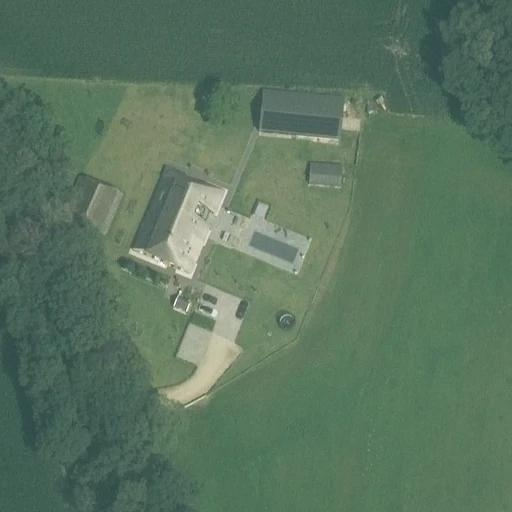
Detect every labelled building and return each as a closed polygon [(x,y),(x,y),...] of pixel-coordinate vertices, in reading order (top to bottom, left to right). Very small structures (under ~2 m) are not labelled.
[(229,91),(227,114),(247,117),(250,94),(229,91)] [(265,141),(356,143),(357,120),(266,118),(265,141)] [(252,171),(227,158),(213,186),(238,199),(252,171)] [(310,164),(308,185),(341,187),(342,167),(310,164)] [(136,254),(192,275),(224,193),(204,186),(197,196),(185,192),(187,179),(168,172),(136,254)] [(124,196),(82,178),(63,222),(105,240),(124,196)] [(173,309),(186,315),(191,303),(178,298),(173,309)]
